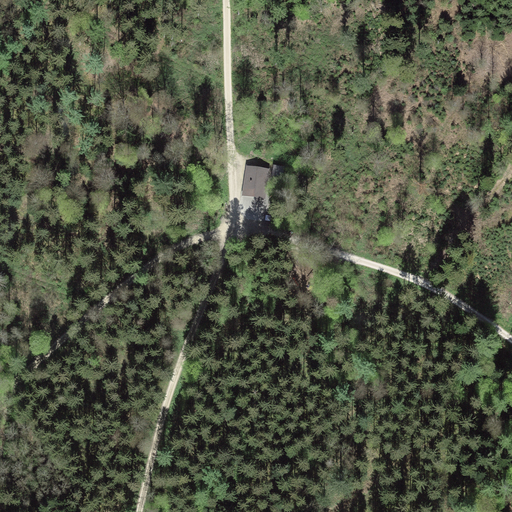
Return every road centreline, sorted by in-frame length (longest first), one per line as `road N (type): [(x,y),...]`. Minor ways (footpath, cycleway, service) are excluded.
road 1 (track): [(0,392),(160,255),(218,233),(298,242),(415,280),(511,341)]
road 2 (track): [(137,511),(171,382),(232,232),(224,0)]
